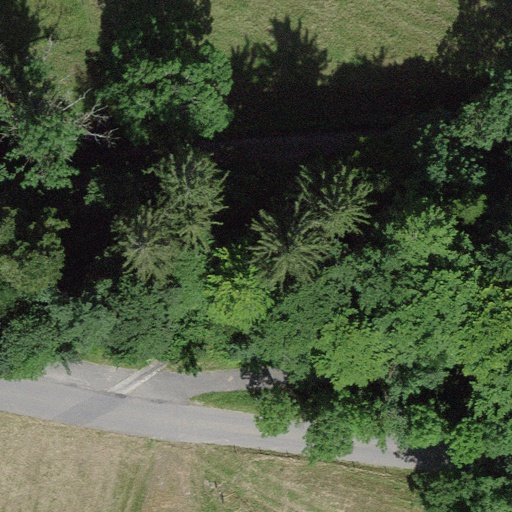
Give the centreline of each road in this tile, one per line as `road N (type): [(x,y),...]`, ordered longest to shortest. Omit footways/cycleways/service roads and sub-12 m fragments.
road 1 (unclassified): [(0,377),(511,462)]
road 2 (track): [(511,381),(294,365),(95,397)]
